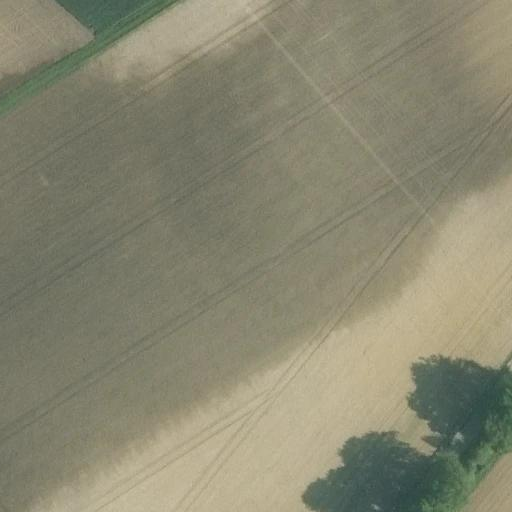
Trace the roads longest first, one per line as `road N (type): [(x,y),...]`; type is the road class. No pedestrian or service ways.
road 1 (track): [(0,114),(182,0)]
road 2 (unclassified): [(511,371),(401,511)]
